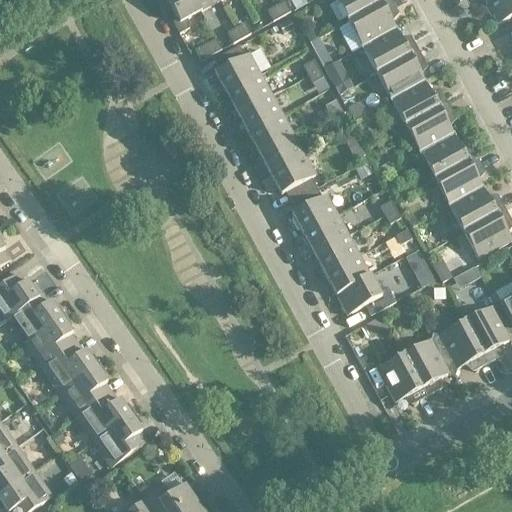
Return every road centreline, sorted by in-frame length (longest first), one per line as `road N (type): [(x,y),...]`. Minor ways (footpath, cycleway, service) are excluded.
road 1 (residential): [(511,402),(388,472),(132,0)]
road 2 (residential): [(242,511),(0,164)]
road 3 (residential): [(511,156),(429,0)]
